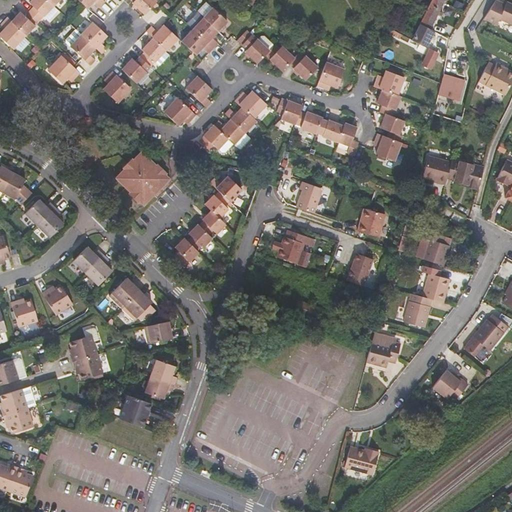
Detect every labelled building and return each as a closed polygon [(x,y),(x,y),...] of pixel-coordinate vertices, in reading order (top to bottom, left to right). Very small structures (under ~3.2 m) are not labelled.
[(46,16),(55,5),(49,0),(33,0),(32,1),(31,3),(35,7),(31,12),(41,21),(46,16)] [(79,0),(84,4),(88,8),(91,6),(95,1),(97,3),(101,7),(107,1),(105,0),(79,0)] [(134,0),(133,1),(135,2),(140,8),(146,13),(157,1),(156,0),(134,0)] [(431,0),(411,39),(425,46),(433,31),(430,30),(438,14),(441,16),(443,11),(440,10),(445,0),(431,0)] [(507,4),(497,0),(494,0),(483,18),(497,24),(500,18),(511,23),(511,2),(508,1),(507,4)] [(206,17),(219,29),(220,28),(225,23),(228,19),(215,6),(205,16),(206,17)] [(41,21),(31,12),(27,16),(23,11),(21,13),(16,19),(14,21),(28,35),(41,21)] [(217,31),(219,29),(206,17),(194,29),(214,47),(219,42),(215,38),(213,36),(217,31)] [(4,32),(0,36),(15,49),(28,35),(14,21),(10,18),(5,24),(9,27),(4,32)] [(107,38),(109,35),(100,27),(94,22),(83,33),(98,47),(103,53),(109,48),(105,44),(102,42),(107,38)] [(0,29),(4,32),(9,27),(5,24),(0,29)] [(156,29),(152,25),(147,30),(154,37),(167,49),(168,50),(180,38),(165,24),(164,25),(159,31),(156,29)] [(183,40),(194,51),(196,53),(198,52),(202,47),(205,49),(209,52),(214,47),(194,29),(183,40)] [(238,39),(243,44),(253,33),(249,29),(238,39)] [(95,50),(98,47),(83,33),(71,46),(92,66),(97,61),(93,57),(91,54),(95,50)] [(266,53),(276,43),(266,34),(262,38),(261,38),(259,39),(253,33),(243,44),(249,49),(247,52),(249,54),(254,59),(258,62),(266,53)] [(145,52),(141,56),(150,65),(155,60),(155,61),(167,49),(154,37),(149,43),(144,48),(143,49),(145,52)] [(283,48),(277,42),(276,43),(266,53),(272,58),(272,59),(273,60),(278,66),(283,70),(290,63),(295,57),(284,46),(283,48)] [(428,46),(420,64),(430,69),(438,51),(428,46)] [(295,57),(290,63),(295,67),(294,68),(296,70),(301,75),(306,80),(318,68),(306,56),(305,58),(299,52),(295,57)] [(150,65),(141,56),(137,60),(133,57),(132,58),(127,64),(123,69),(137,82),(148,71),(146,69),(150,65)] [(67,85),(71,81),(75,76),(79,80),(84,74),(66,57),(52,71),(67,85)] [(327,62),(318,85),(324,88),(326,83),(333,86),(338,88),(345,69),(327,62)] [(511,81),(511,74),(506,72),(503,70),(504,68),(496,64),(495,66),(488,63),(479,82),(505,95),(511,81)] [(385,90),(399,96),(406,77),(387,70),(385,75),(383,81),(378,80),(375,87),(385,90)] [(113,80),(108,85),(104,89),(119,103),(133,89),(114,71),(109,77),(113,80)] [(441,84),(438,95),(460,101),(465,81),(444,74),(441,84)] [(181,87),(201,106),(206,101),(202,98),(200,96),(205,91),(208,89),(193,75),(181,87)] [(75,76),(71,81),(75,84),(79,80),(75,76)] [(245,107),(255,118),(269,104),(254,90),(250,95),(246,99),(243,95),(238,101),(245,107)] [(395,117),(402,97),(399,96),(385,90),(383,96),(380,102),(379,104),(384,106),(382,112),(388,115),(395,117)] [(182,115),(186,119),(191,114),(173,96),(160,111),(174,124),(178,120),(182,115)] [(282,119),(295,124),(296,124),(301,110),(302,106),(301,106),(295,103),(290,101),(283,99),(278,111),(284,113),(282,119)] [(232,109),(227,113),(233,119),(247,133),(259,121),(255,118),(245,107),(243,109),(238,114),(236,113),(232,109)] [(322,118),(323,117),(316,115),(310,112),(309,113),(301,110),(296,124),(302,126),(302,128),(317,133),(317,132),(322,118)] [(182,124),(186,119),(182,115),(178,120),(182,124)] [(392,131),(389,138),(402,143),(405,136),(401,134),(406,122),(395,117),(388,115),(386,119),(384,126),(383,127),(392,131)] [(323,135),(339,141),(345,126),(338,123),(332,121),(329,120),(329,121),(322,118),(317,132),(323,134),(323,135)] [(229,138),(236,144),(247,133),(233,119),(231,122),(226,126),(224,124),(221,121),(216,126),(229,138)] [(355,156),(359,145),(360,142),(354,140),(359,127),(356,127),(351,125),(346,123),(345,126),(339,141),(352,146),(349,154),(355,156)] [(234,143),(229,138),(216,126),(210,132),(205,137),(200,143),(209,152),(214,147),(216,150),(217,149),(221,153),(224,153),(234,143)] [(389,138),(379,134),(377,141),(381,143),(379,149),(377,154),(396,161),(402,143),(389,138)] [(155,190),(157,193),(172,178),(167,173),(166,175),(157,166),(158,164),(144,149),(131,162),(133,163),(124,172),(123,171),(114,179),(129,194),(130,193),(139,202),(137,203),(142,208),(154,196),(151,193),(155,190)] [(436,178),(444,180),(445,177),(451,157),(428,151),(422,172),(436,176),(436,178)] [(79,163),(85,169),(90,163),(84,157),(79,163)] [(478,189),(484,166),(451,157),(445,177),(452,179),(452,181),(462,183),(467,185),(466,187),(478,189)] [(511,161),(507,159),(497,180),(509,186),(510,184),(511,184),(511,187),(510,191),(508,191),(505,196),(511,199),(511,161)] [(121,169),(123,171),(124,172),(133,163),(131,162),(129,160),(121,169)] [(160,163),(158,164),(157,166),(166,175),(167,173),(169,172),(160,163)] [(0,192),(2,193),(12,175),(0,167),(0,192)] [(14,200),(20,206),(31,195),(22,187),(25,182),(12,175),(2,193),(14,200)] [(231,204),(244,192),(229,178),(227,180),(222,185),(220,182),(216,179),(211,184),(220,193),(231,204)] [(301,191),(295,207),(312,214),(321,189),(301,182),(298,190),(301,191)] [(136,205),(137,203),(139,202),(130,193),(129,194),(127,196),(136,205)] [(227,207),(231,204),(220,193),(216,198),(215,197),(214,198),(209,202),(206,206),(212,212),(220,219),(229,210),(227,207)] [(37,226),(54,209),(48,204),(47,205),(45,208),(42,205),(38,201),(24,214),(37,226)] [(59,214),(54,209),(37,226),(49,239),(63,225),(58,221),(55,218),(57,216),(59,214)] [(384,215),(363,209),(357,232),(378,238),(384,215)] [(216,236),(226,226),(220,219),(212,212),(208,216),(203,220),(202,222),(203,223),(200,226),(210,237),(213,233),(216,236)] [(202,250),(213,239),(210,237),(200,226),(199,225),(194,230),(189,234),(188,235),(192,239),(188,243),(197,252),(201,249),(202,250)] [(276,257),(296,264),(306,237),(287,230),(284,237),(283,237),(276,257)] [(423,260),(444,266),(450,246),(442,243),(444,236),(425,230),(423,238),(429,240),(423,260)] [(3,237),(0,237),(0,265),(1,265),(0,262),(0,260),(3,260),(9,258),(3,237)] [(184,267),(199,253),(197,252),(188,243),(185,239),(183,241),(179,245),(175,249),(178,252),(173,257),(184,267)] [(85,273),(102,256),(97,251),(96,253),(93,255),(90,252),(86,248),(73,261),(85,273)] [(372,261),(352,253),(344,276),(364,283),(372,261)] [(107,261),(102,256),(85,273),(97,286),(111,272),(106,268),(103,265),(106,262),(107,261)] [(431,300),(443,302),(449,279),(428,274),(422,297),(431,300)] [(109,297),(121,309),(139,291),(127,279),(109,297)] [(511,281),(508,289),(510,290),(508,294),(503,302),(511,307),(511,281)] [(61,288),(54,292),(50,295),(48,291),(42,295),(56,317),(72,307),(61,288)] [(139,291),(121,309),(134,321),(138,317),(149,306),(151,303),(139,291)] [(422,297),(411,294),(403,322),(424,327),(431,300),(422,297)] [(294,310),(319,319),(322,309),(297,299),(294,310)] [(31,301),(23,304),(19,305),(18,302),(10,304),(18,329),(37,323),(31,301)] [(155,311),(149,306),(138,317),(142,321),(147,319),(155,311)] [(510,326),(494,314),(489,320),(488,319),(474,336),(465,348),(475,356),(484,344),(491,350),(510,326)] [(167,323),(142,327),(146,344),(170,340),(167,323)] [(81,331),(84,338),(89,336),(92,344),(100,341),(95,329),(92,327),(81,331)] [(373,333),(369,350),(365,363),(386,368),(388,361),(395,363),(400,344),(393,343),(394,339),(373,333)] [(69,356),(71,362),(95,355),(92,344),(89,336),(84,338),(68,343),(71,351),(72,355),(69,356)] [(95,355),(71,362),(73,370),(77,369),(78,372),(80,381),(101,374),(95,355)] [(0,384),(14,380),(23,378),(17,359),(9,361),(0,363),(0,384)] [(151,377),(174,386),(177,379),(174,378),(172,377),(173,373),(175,368),(157,361),(151,377)] [(447,399),(448,398),(450,395),(455,400),(467,385),(456,376),(455,378),(451,375),(446,370),(433,387),(447,399)] [(171,392),(174,386),(151,377),(145,394),(163,400),(165,394),(166,390),(169,391),(171,392)] [(27,408),(21,389),(0,396),(3,405),(4,408),(1,410),(0,409),(2,416),(27,408)] [(80,399),(86,401),(89,393),(83,391),(80,399)] [(128,397),(119,420),(142,429),(150,405),(128,397)] [(77,404),(69,401),(66,410),(74,412),(77,404)] [(27,408),(2,416),(4,424),(5,424),(8,423),(9,426),(12,434),(33,427),(27,408)] [(368,454),(363,452),(349,448),(343,468),(371,476),(377,453),(369,451),(368,454)] [(0,488),(8,491),(16,466),(10,464),(10,465),(9,468),(5,467),(0,465),(0,488)] [(16,466),(8,491),(25,497),(32,477),(26,474),(22,473),(23,470),(23,469),(16,466)]
